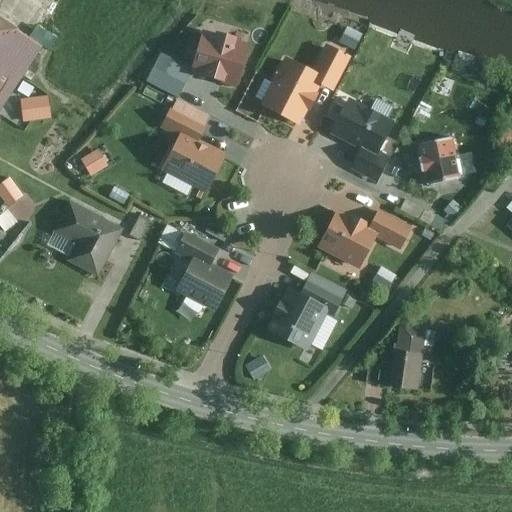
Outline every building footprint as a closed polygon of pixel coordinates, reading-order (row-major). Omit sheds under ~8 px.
[(0,107),(41,42),(0,15),(0,107)] [(363,46),(370,32),(354,24),(346,38),(363,46)] [(246,43),(201,30),(191,67),(236,79),(246,43)] [(289,57),(265,105),(305,125),(327,82),(338,87),(354,56),(330,44),(316,71),(289,57)] [(50,97),(22,100),(24,118),(52,115),(50,97)] [(402,123),(352,98),(335,132),(363,147),(354,165),(376,176),(402,123)] [(208,114),(174,99),(161,126),(179,134),(165,166),(205,184),(221,149),(197,138),(208,114)] [(457,136),(434,140),(440,175),(463,171),(457,136)] [(100,148),(80,158),(89,173),(108,163),(100,148)] [(11,175),(0,182),(0,189),(10,205),(24,196),(11,175)] [(118,230),(62,201),(49,226),(79,241),(69,259),(96,273),(118,230)] [(1,215),(10,229),(24,220),(15,206),(1,215)] [(401,246),(410,229),(377,212),(369,227),(339,211),(324,241),(367,263),(381,236),(401,246)] [(219,250),(185,234),(176,252),(190,259),(175,289),(213,307),(230,272),(212,264),(219,250)] [(343,288),(314,274),(303,297),(289,291),(271,328),(307,345),(326,305),(333,308),(343,288)] [(429,326),(404,325),(403,351),(389,350),(387,383),(422,385),(423,353),(427,353),(429,326)] [(270,354),(252,362),(259,376),(277,368),(270,354)]
